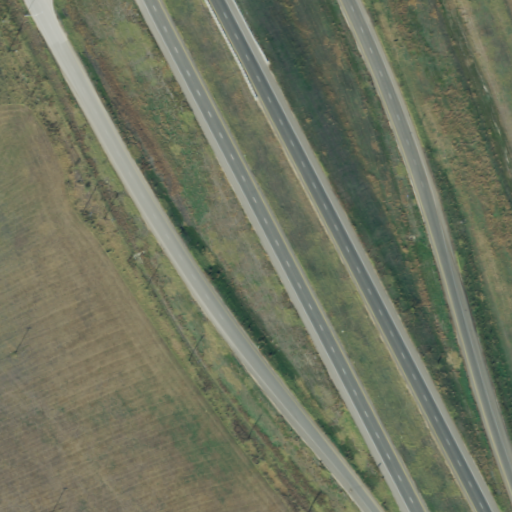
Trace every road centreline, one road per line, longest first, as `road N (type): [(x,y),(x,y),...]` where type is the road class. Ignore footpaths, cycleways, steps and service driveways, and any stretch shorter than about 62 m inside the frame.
road 1 (motorway): [(32,0),(203,294),(376,511)]
road 2 (motorway): [(148,0),(419,511)]
road 3 (motorway): [(482,511),(216,0)]
road 4 (motorway): [(511,484),(401,126),(344,0)]
